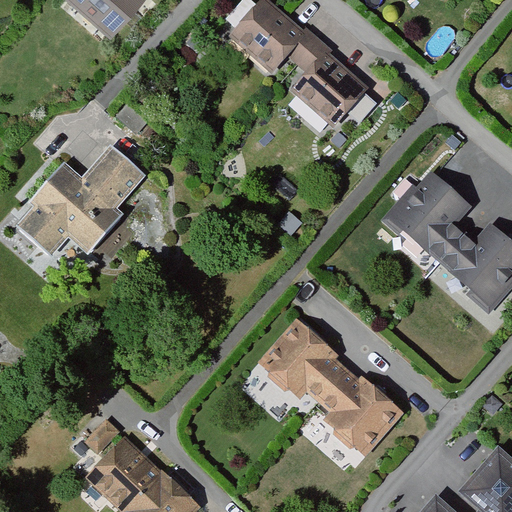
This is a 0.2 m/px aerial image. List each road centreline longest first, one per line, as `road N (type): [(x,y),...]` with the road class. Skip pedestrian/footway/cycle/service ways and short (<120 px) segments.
road 1 (residential): [(329,0),(511,156)]
road 2 (residential): [(372,505),(511,335)]
